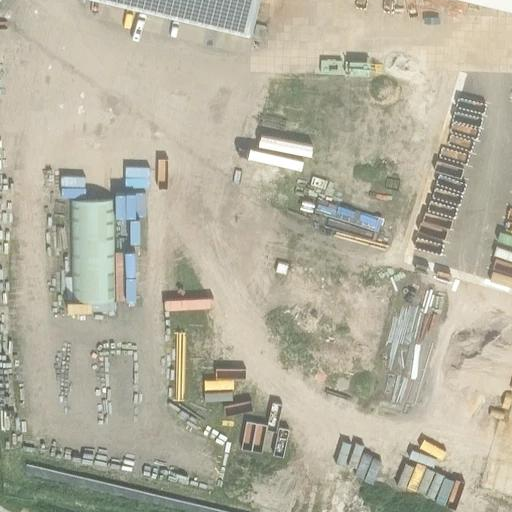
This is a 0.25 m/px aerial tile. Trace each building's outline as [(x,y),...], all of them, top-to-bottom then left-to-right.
[(260,0),(477,0),(511,8),(511,0),(109,0),(252,35),(260,0)] [(399,76),(389,168),(432,173),(442,80),(399,76)] [(61,139),(60,189),(85,190),(85,140),(61,139)] [(108,187),(121,186),(120,175),(139,174),(138,163),(107,165),(108,187)] [(146,247),(147,197),(122,197),(122,229),(135,229),(135,234),(126,234),(126,242),(136,242),(136,246),(146,247)] [(72,201),(72,303),(113,303),(113,201),(72,201)] [(123,265),(123,288),(144,288),(144,265),(123,265)] [(285,481),(298,437),(287,433),(274,478),(285,481)]
